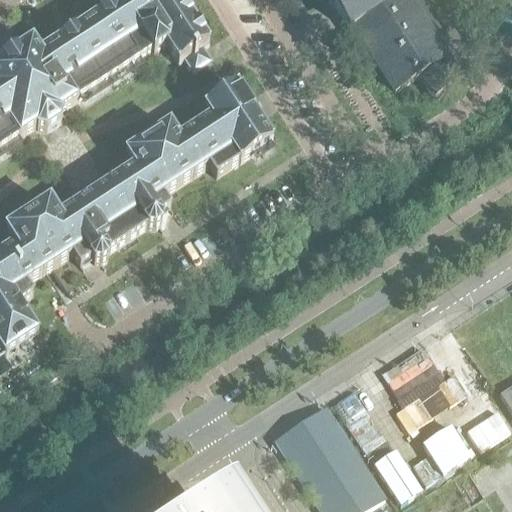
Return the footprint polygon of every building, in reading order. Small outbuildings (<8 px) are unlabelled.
[(0,154),(19,142),(20,142),(33,134),(36,132),(37,133),(42,134),(46,135),(60,126),(61,122),(62,117),(61,116),(77,105),(141,63),(151,56),(153,59),(167,51),(178,69),(185,64),(194,77),(210,66),(209,66),(201,53),(209,49),(176,0),(129,0),(40,58),(37,54),(32,47),(0,67),(0,154)] [(418,2),(420,0),(331,0),(332,1),(329,3),(349,35),(353,33),(394,96),(419,79),(431,98),(466,75),(418,2)] [(0,361),(4,359),(4,360),(37,339),(38,338),(19,309),(32,301),(33,300),(26,290),(45,277),(46,277),(46,276),(52,272),(53,272),(73,259),(80,270),(81,269),(91,263),(94,268),(101,269),(102,268),(107,265),(108,258),(108,257),(147,232),(148,233),(154,234),(159,231),(160,231),(160,230),(162,223),(159,219),(169,213),(170,212),(163,201),(209,171),(216,181),(239,166),(240,167),(250,160),(272,146),(236,91),(234,93),(204,112),(205,114),(210,122),(178,143),(173,135),(169,130),(125,158),(128,163),(134,172),(58,221),(53,213),(49,208),(5,236),(8,241),(13,249),(14,250),(12,251),(0,258),(0,361)] [(511,390),(499,399),(511,418),(511,390)] [(492,407),(451,433),(471,464),(511,438),(492,407)] [(354,511),(379,496),(334,426),(307,443),(300,433),(280,446),(287,458),(322,511),(354,511)] [(471,464),(451,433),(422,451),(442,482),(471,464)]
